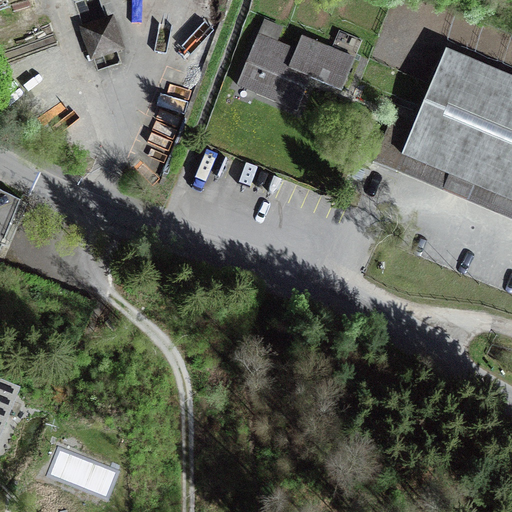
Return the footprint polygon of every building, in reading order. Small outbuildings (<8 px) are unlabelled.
[(84,30),(93,58),(122,49),(112,20),(84,30)] [(258,34),(237,85),(297,110),(306,88),(299,85),(303,76),(342,92),(355,60),(301,37),(296,50),(258,34)] [(511,79),(446,52),(415,127),(393,117),(374,163),(397,173),(404,157),(511,202),(511,79)] [(47,273),(15,261),(0,298),(0,299),(32,312),(47,273)] [(84,288),(47,273),(32,312),(68,326),(84,288)] [(0,388),(0,418),(11,393),(0,388)]
